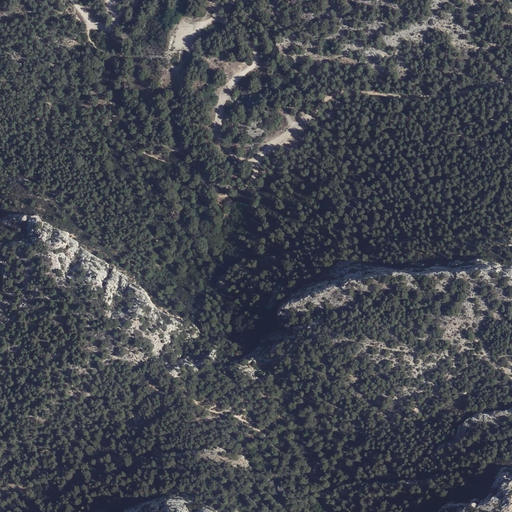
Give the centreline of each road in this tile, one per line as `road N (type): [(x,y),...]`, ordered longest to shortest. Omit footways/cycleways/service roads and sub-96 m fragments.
road 1 (track): [(264,148),(252,179),(217,195),(126,90),(118,67),(90,39),(90,21)]
road 2 (track): [(511,82),(436,97),(343,92),(279,134)]
road 3 (track): [(215,0),(256,58),(223,100),(221,136),(230,146),(264,148),(279,134)]
